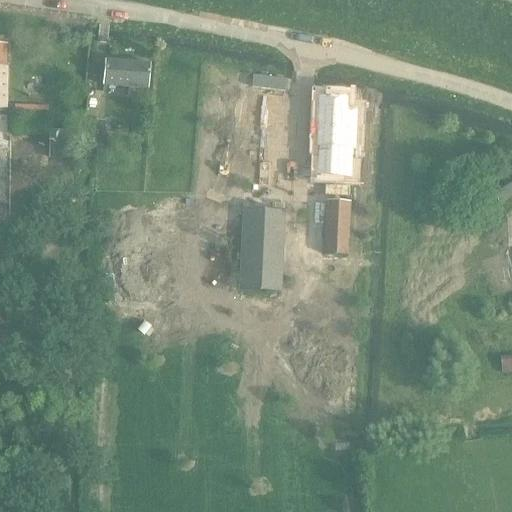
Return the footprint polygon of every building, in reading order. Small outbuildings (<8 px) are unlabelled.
[(103,86),(147,89),(149,65),(106,62),(103,86)] [(321,103),(318,151),(320,151),(319,173),(351,175),(352,152),(355,153),(356,116),(345,115),(346,104),(321,103)] [(139,105),(138,121),(145,122),(146,105),(139,105)] [(49,114),(16,113),(16,135),(48,136),(49,114)] [(102,150),(105,122),(87,120),(84,148),(102,150)] [(70,159),(70,131),(49,131),(49,159),(70,159)] [(511,170),(488,185),(500,205),(511,197),(511,170)] [(327,203),(324,255),(347,256),(349,204),(327,203)] [(244,211),(240,290),(279,292),(280,275),(268,275),(269,245),(282,245),(283,213),(244,211)] [(511,370),(511,357),(503,357),(503,370),(511,370)]
